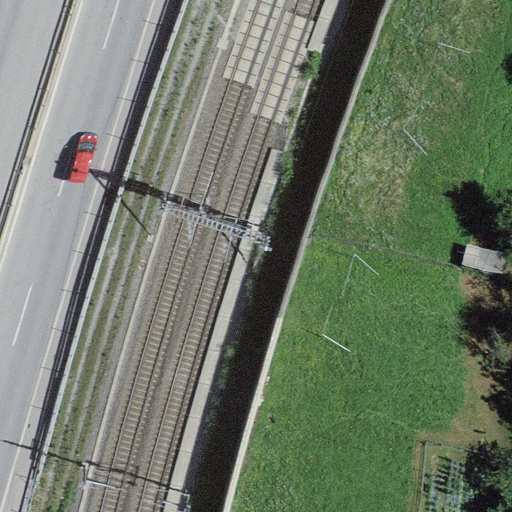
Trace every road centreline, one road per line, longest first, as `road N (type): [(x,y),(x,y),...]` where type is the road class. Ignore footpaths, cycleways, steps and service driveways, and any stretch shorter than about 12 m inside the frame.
road 1 (track): [(201,511),(317,119),(364,0)]
road 2 (track): [(207,0),(122,241),(48,511)]
road 3 (trunk): [(0,385),(117,0)]
